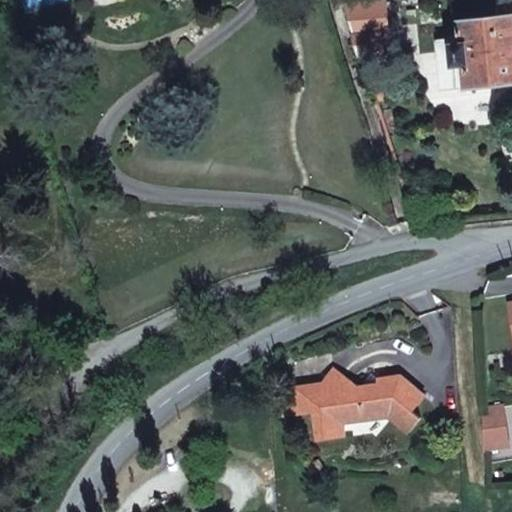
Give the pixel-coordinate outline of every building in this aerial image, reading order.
[(391,52),(386,0),(369,0),(345,2),(363,55),(391,52)] [(481,20),(498,18),(496,0),(476,0),(479,20),(481,20)] [(467,86),(511,80),(511,16),(498,18),(481,20),(479,20),(460,22),(462,43),(452,44),(455,64),(464,63),(467,86)] [(401,376),(378,380),(379,386),(365,388),(359,389),(335,369),(323,383),(321,386),(312,387),(315,412),(319,439),(346,435),(344,422),(358,419),(364,413),(384,410),(390,415),(410,432),(422,417),(414,410),(426,396),(401,376)] [(378,378),(373,374),(366,383),(365,388),(379,386),(378,380),(378,378)] [(312,387),(312,384),(297,387),(298,394),(281,396),(285,417),(315,412),(312,387)] [(508,426),(494,428),(493,408),(483,409),(485,448),(509,446),(508,426)] [(508,426),(506,408),(493,408),(494,428),(508,426)] [(384,410),(364,413),(358,419),(390,415),(384,410)]
